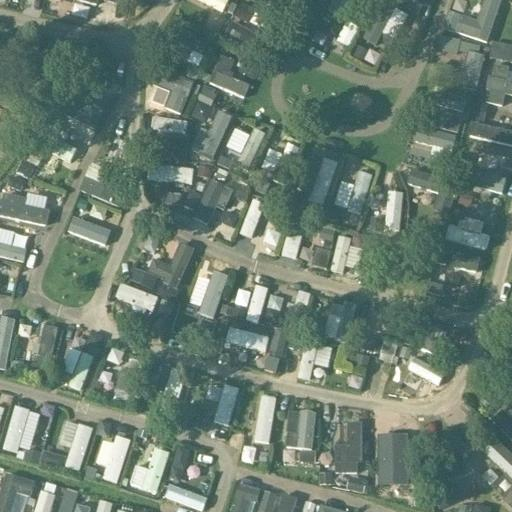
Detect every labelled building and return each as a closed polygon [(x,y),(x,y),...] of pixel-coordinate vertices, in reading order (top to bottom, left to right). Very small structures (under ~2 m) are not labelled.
[(197,0),(223,13),(229,1),(226,0),(197,0)] [(347,19),(353,0),(360,0),(361,0),(334,0),(330,13),(347,19)] [(443,31),(488,45),(501,0),(483,0),(477,21),(449,13),(443,31)] [(382,2),(362,40),(374,46),(381,33),(395,40),(408,15),(382,2)] [(241,5),(235,16),(250,25),(257,14),(241,5)] [(249,45),(253,32),(230,24),(226,37),(249,45)] [(162,47),(198,64),(209,42),(172,25),(162,47)] [(457,57),(460,41),(441,36),(438,52),(457,57)] [(511,46),(494,42),(490,59),(511,63),(511,46)] [(456,85),(475,89),(484,48),(461,43),(458,58),(462,59),(456,85)] [(222,56),(209,85),(244,100),(250,86),(229,77),(235,63),(222,56)] [(511,67),(488,67),(486,106),(504,107),(505,97),(511,97),(511,67)] [(150,105),(180,117),(194,84),(164,72),(150,105)] [(192,119),(205,125),(218,94),(204,88),(192,119)] [(71,119),(97,129),(108,101),(82,91),(71,119)] [(468,138),(511,147),(511,132),(484,127),(488,107),(475,104),(468,138)] [(208,135),(200,131),(191,151),(213,160),(232,119),(218,113),(208,135)] [(151,119),(150,131),(185,134),(186,122),(151,119)] [(454,151),(458,138),(421,127),(417,140),(454,151)] [(248,173),(265,135),(253,130),(236,167),(248,173)] [(242,155),(248,136),(233,131),(226,150),(242,155)] [(47,153),(70,164),(77,151),(54,139),(47,153)] [(152,160),(186,162),(187,141),(153,139),(152,160)] [(270,149),(262,171),(284,179),(295,148),(287,145),(284,154),(270,149)] [(323,160),(314,202),(327,204),(336,163),(323,160)] [(0,165),(0,180),(6,183),(12,172),(0,165)] [(476,165),(472,179),(506,188),(510,173),(476,165)] [(158,181),(192,185),(194,170),(159,166),(158,181)] [(427,188),(429,175),(409,172),(407,186),(427,188)] [(347,212),(361,217),(373,177),(358,173),(347,212)] [(211,229),(229,190),(210,181),(193,220),(211,229)] [(0,216),(45,228),(50,212),(26,206),(27,200),(0,193),(0,216)] [(388,193),(383,231),(399,233),(404,195),(388,193)] [(472,210),(497,219),(501,207),(477,198),(472,210)] [(239,235),(251,239),(265,205),(253,201),(239,235)] [(73,218),(67,233),(106,248),(112,232),(73,218)] [(482,235),(484,222),(462,218),(460,228),(449,226),(446,242),(487,249),(490,236),(482,235)] [(330,251),(335,232),(324,229),(319,248),(330,251)] [(11,247),(14,234),(0,230),(0,258),(24,264),(27,251),(11,247)] [(346,274),(353,237),(339,235),(332,271),(346,274)] [(295,261),(300,243),(286,239),(281,257),(295,261)] [(133,268),(129,283),(156,291),(159,282),(181,288),(193,249),(178,245),(172,266),(153,260),(150,273),(133,268)] [(327,269),(330,252),(316,250),(312,266),(327,269)] [(461,270),(476,274),(480,259),(440,250),(436,269),(447,272),(444,287),(456,290),(461,270)] [(217,302),(229,270),(218,266),(205,297),(217,302)] [(152,314),(158,300),(121,284),(115,298),(152,314)] [(259,325),(268,290),(256,287),(246,322),(259,325)] [(303,322),(309,295),(297,292),(291,319),(303,322)] [(264,323),(277,327),(283,300),(271,297),(264,323)] [(333,301),(322,336),(346,344),(357,308),(333,301)] [(142,323),(146,312),(132,306),(128,317),(142,323)] [(0,369),(7,370),(13,318),(0,316),(0,369)] [(43,326),(34,370),(48,373),(58,329),(43,326)] [(72,350),(98,357),(103,337),(77,330),(72,350)] [(230,330),(227,345),(266,353),(270,338),(230,330)] [(317,348),(316,368),(330,369),(331,349),(317,348)] [(119,367),(125,354),(112,349),(106,361),(119,367)] [(259,367),(263,355),(248,350),(244,361),(259,367)] [(83,392),(92,357),(68,351),(63,371),(72,374),(68,388),(83,392)] [(305,351),(298,379),(309,382),(316,354),(305,351)] [(179,413),(183,371),(167,370),(163,411),(179,413)] [(231,426),(237,391),(209,386),(206,401),(218,403),(215,424),(231,426)] [(145,396),(140,410),(154,415),(159,401),(145,396)] [(262,397),(252,442),(268,446),(278,401),(262,397)] [(22,439),(34,442),(41,415),(14,408),(3,450),(19,454),(22,439)] [(286,449),(314,450),(314,413),(287,412),(286,449)] [(66,422),(59,446),(70,450),(64,469),(80,474),(93,431),(66,422)] [(360,475),(361,424),(338,423),(337,474),(360,475)] [(511,423),(503,433),(511,442),(511,423)] [(408,485),(406,434),(377,435),(378,486),(408,485)] [(98,464),(107,466),(104,482),(120,485),(129,444),(104,438),(98,464)] [(511,455),(496,439),(482,453),(511,484),(511,487),(501,498),(511,509),(511,455)] [(170,468),(184,474),(194,451),(180,446),(170,468)] [(130,487),(156,495),(169,454),(154,449),(147,471),(136,468),(130,487)] [(62,469),(66,458),(45,452),(42,463),(62,469)] [(299,464),(315,464),(316,452),(299,452),(299,464)] [(11,511),(18,494),(30,499),(36,484),(7,473),(0,492),(0,511),(11,511)] [(230,511),(253,511),(258,489),(235,485),(230,511)] [(202,511),(207,499),(168,486),(163,498),(202,511)] [(438,508),(459,504),(456,487),(435,491),(438,508)] [(58,511),(72,511),(79,495),(66,490),(58,511)] [(38,493),(34,511),(50,511),(53,495),(38,493)] [(293,511),(298,501),(284,495),(277,511),(293,511)] [(109,511),(111,505),(100,502),(97,511),(109,511)]
